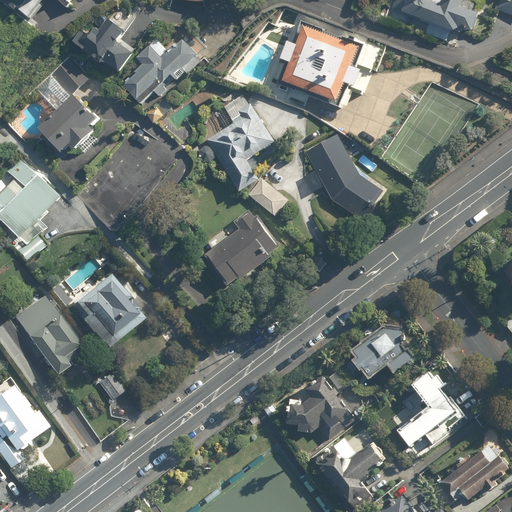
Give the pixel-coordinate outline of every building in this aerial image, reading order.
[(0,0),(32,27),(44,12),(40,8),(46,0),(45,0),(0,0)] [(49,0),(55,7),(59,4),(65,12),(75,4),(73,1),(74,0),(49,0)] [(393,0),(391,8),(400,11),(398,15),(428,26),(425,33),(447,41),(449,33),(458,36),(460,31),(472,35),(478,16),(471,14),(474,6),(461,1),(460,0),(432,0),(431,4),(418,0),(393,0)] [(511,16),(511,0),(500,0),(496,11),(511,16)] [(99,31),(95,28),(87,39),(80,34),(71,45),(116,80),(134,59),(116,45),(124,35),(107,21),(99,31)] [(303,28),(295,48),(286,45),(279,62),(287,66),(280,85),(333,106),(341,87),(351,92),(358,74),(348,70),(356,49),(303,28)] [(176,84),(201,63),(182,41),(169,53),(158,41),(137,60),(142,66),(135,72),(138,76),(123,89),(139,107),(171,79),(176,84)] [(380,50),(364,44),(356,66),(372,72),(380,50)] [(72,99),(84,87),(62,65),(35,92),(56,114),(72,99)] [(241,97),(223,108),(233,125),(207,140),(239,195),(259,184),(246,161),(252,158),(274,145),(250,105),(247,107),(241,97)] [(58,158),(66,150),(71,156),(92,135),(87,129),(94,122),(72,99),(56,114),(35,135),(58,158)] [(359,177),(338,135),(306,152),(332,202),(362,223),(383,194),(359,177)] [(45,228),(37,220),(56,201),(19,163),(0,181),(0,230),(7,237),(0,244),(23,267),(45,245),(37,236),(45,228)] [(263,181),(250,198),(275,218),(289,202),(263,181)] [(205,259),(227,289),(236,282),(238,285),(272,260),(270,257),(281,249),(258,218),(254,221),(249,215),(234,226),(239,233),(205,259)] [(109,282),(73,309),(82,321),(76,326),(99,355),(141,324),(109,282)] [(71,302),(56,284),(49,290),(64,308),(71,302)] [(12,317),(47,370),(53,379),(67,370),(60,361),(77,349),(42,297),(12,317)] [(407,340),(391,320),(349,353),(353,359),(349,362),(365,382),(369,379),(384,367),(392,377),(414,360),(406,350),(402,353),(397,347),(407,340)] [(295,432),(310,434),(319,428),(321,418),(335,437),(357,419),(338,395),(350,385),(339,371),(327,380),(324,377),(302,394),(307,401),(289,399),(286,424),(296,425),(295,432)] [(455,430),(449,423),(462,412),(444,389),(448,385),(440,376),(436,379),(432,374),(417,387),(433,407),(402,433),(416,450),(432,436),(438,444),(455,430)] [(124,394),(112,376),(96,386),(108,404),(124,394)] [(33,417),(10,384),(0,391),(0,438),(12,456),(48,431),(36,415),(33,417)] [(368,443),(347,461),(335,448),(314,466),(353,511),(354,511),(372,497),(360,483),(384,462),(368,443)] [(495,480),(507,471),(488,448),(440,485),(447,495),(452,502),(461,495),(466,502),(481,491),(484,494),(498,484),(495,480)] [(306,475),(299,481),(310,493),(317,487),(306,475)] [(320,495),(314,500),(323,511),(331,511),(333,510),(320,495)] [(444,511),(443,511),(416,511),(404,495),(379,511),(444,511)]
